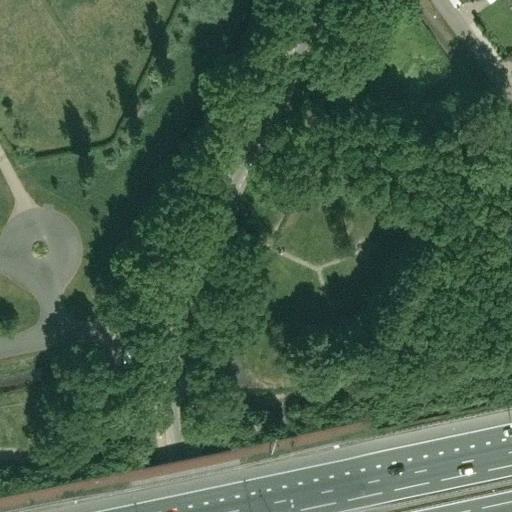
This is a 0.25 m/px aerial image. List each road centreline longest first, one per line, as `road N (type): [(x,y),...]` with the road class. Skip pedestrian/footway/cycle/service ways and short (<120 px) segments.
road 1 (tertiary): [(190,511),(173,422),(177,324),(205,241),(325,0)]
road 2 (track): [(190,419),(511,355)]
road 3 (motorway): [(511,453),(232,511)]
road 4 (track): [(0,459),(190,419)]
road 5 (unclassified): [(511,100),(441,0)]
